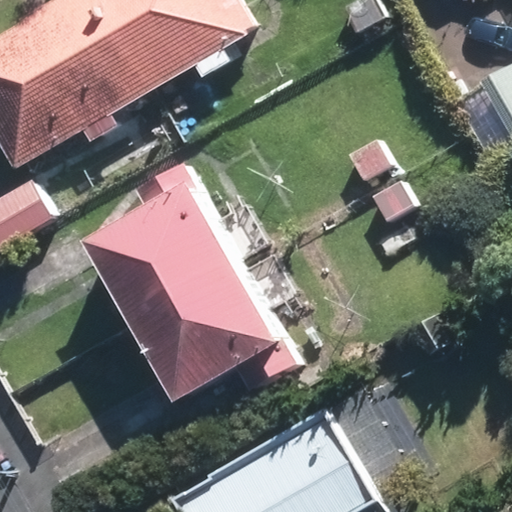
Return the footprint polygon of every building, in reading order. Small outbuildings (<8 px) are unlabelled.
[(0,139),(14,165),(156,81),(125,27),(126,22),(122,14),(116,13),(112,5),(114,1),(113,0),(53,0),(0,31),(0,139)] [(125,27),(156,81),(249,27),(246,24),(256,18),(245,0),(113,0),(114,1),(112,5),(116,13),(122,14),(126,22),(125,27)] [(388,17),(379,0),(354,0),(344,5),(358,32),(388,17)] [(511,65),(488,78),(490,84),(464,99),(511,183),(511,65)] [(365,178),(392,162),(377,136),(350,151),(365,178)] [(144,324),(247,265),(205,192),(208,190),(194,166),(146,194),(156,213),(99,246),(144,324)] [(0,242),(54,211),(33,175),(0,194),(0,242)] [(404,179),(377,193),(392,219),(418,204),(404,179)] [(247,265),(144,324),(191,407),(250,375),(260,394),(308,367),(294,343),(292,344),(247,265)] [(328,404),(177,492),(188,511),(347,511),(381,492),(328,404)]
